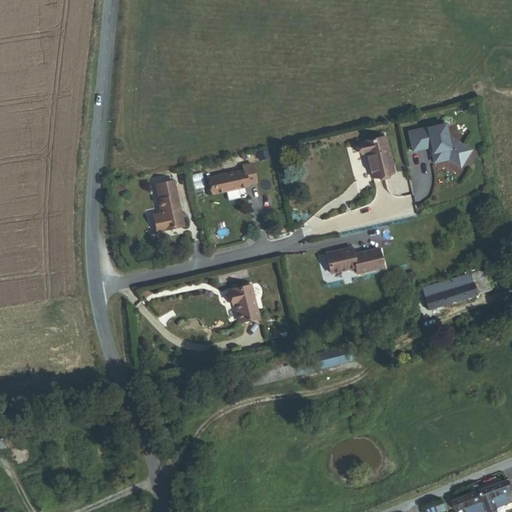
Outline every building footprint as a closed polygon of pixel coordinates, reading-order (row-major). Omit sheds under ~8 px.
[(431,162),(445,159),(458,166),(467,149),(445,137),(442,124),(406,133),(410,151),(428,147),(431,162)] [(382,137),(355,143),(358,155),(362,154),(368,178),(390,173),(382,137)] [(256,151),(258,159),(268,156),(266,149),(256,151)] [(243,169),(209,178),(213,194),(247,185),(255,182),(251,163),(242,165),(243,169)] [(157,233),(182,228),(171,182),(154,186),(158,201),(156,201),(160,216),(154,217),(157,233)] [(351,247),(326,253),(330,274),(356,268),(357,273),(383,267),(379,249),(353,254),(351,247)] [(424,292),(429,312),(490,293),(484,274),(424,292)] [(250,284),(228,289),(232,306),(235,305),(239,322),(259,317),(250,284)] [(429,312),(424,292),(415,294),(420,314),(429,312)] [(354,362),(354,361),(367,357),(365,351),(358,352),(357,346),(295,363),(298,377),(354,362)] [(250,389),(298,377),(295,363),(294,359),(245,372),(250,389)] [(0,449),(6,449),(6,448),(12,447),(11,439),(10,429),(0,430),(0,449)] [(503,484),(502,481),(480,489),(481,493),(485,503),(488,511),(492,511),(499,510),(496,499),(511,493),(508,483),(503,484)] [(481,505),(485,503),(481,493),(466,499),(465,496),(459,499),(460,501),(454,503),(456,511),(460,511),(465,510),(481,505)]
